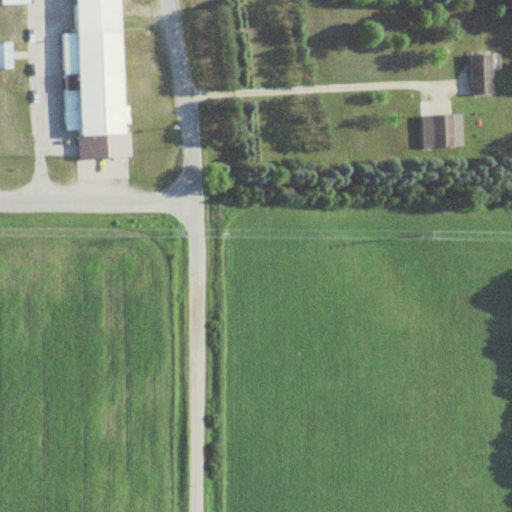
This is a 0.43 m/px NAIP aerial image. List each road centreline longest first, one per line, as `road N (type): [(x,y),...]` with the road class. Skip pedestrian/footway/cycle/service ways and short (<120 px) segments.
road 1 (residential): [(191,274),(189,93),(172,0)]
road 2 (residential): [(190,511),(191,274)]
road 3 (residential): [(0,190),(189,188)]
